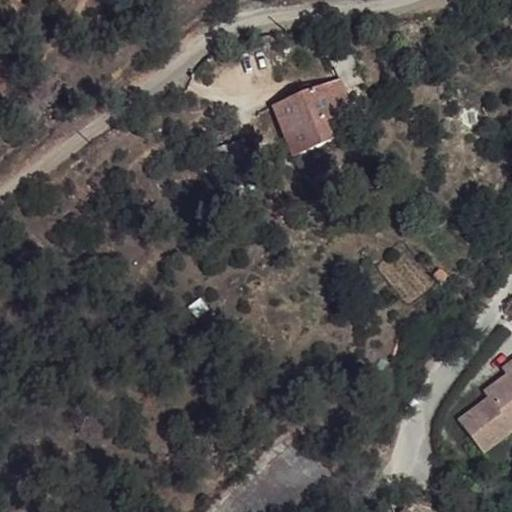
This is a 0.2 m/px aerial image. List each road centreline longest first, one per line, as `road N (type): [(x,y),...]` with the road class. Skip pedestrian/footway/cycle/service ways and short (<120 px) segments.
road 1 (tertiary): [(0,191),(209,36),(248,21),(435,0)]
road 2 (residential): [(420,458),(415,419),(429,382),(511,280)]
